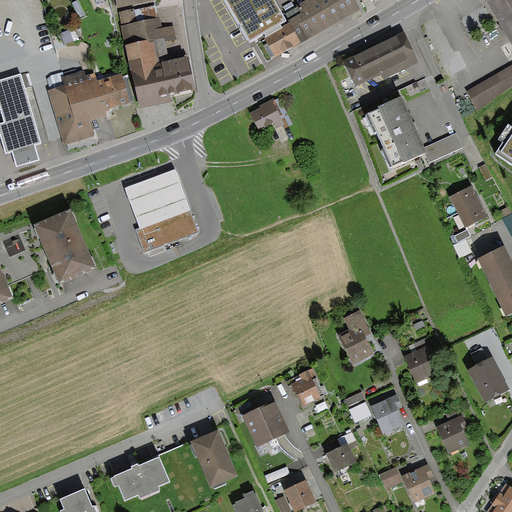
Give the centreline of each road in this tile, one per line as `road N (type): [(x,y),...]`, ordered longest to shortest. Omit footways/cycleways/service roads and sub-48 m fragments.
road 1 (residential): [(0,499),(221,405)]
road 2 (secondary): [(417,0),(208,117)]
road 3 (secondary): [(208,117),(0,195)]
road 4 (residential): [(385,359),(459,511)]
road 5 (residential): [(0,325),(114,275)]
